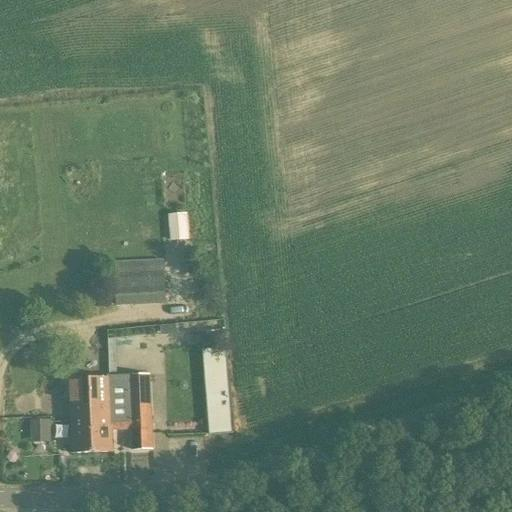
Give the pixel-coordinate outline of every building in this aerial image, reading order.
[(169,213),(170,240),(190,240),(189,212),(169,213)] [(116,307),(165,305),(163,260),(114,262),(116,307)] [(206,347),(210,433),(233,432),(228,346),(206,347)] [(149,376),(125,377),(127,422),(106,423),(106,438),(112,438),(111,431),(131,430),(132,449),(152,448),(149,376)] [(127,422),(125,377),(69,379),(72,454),(112,452),(112,438),(106,438),(106,423),(127,422)] [(31,442),(52,442),(53,419),(31,418),(31,442)]
